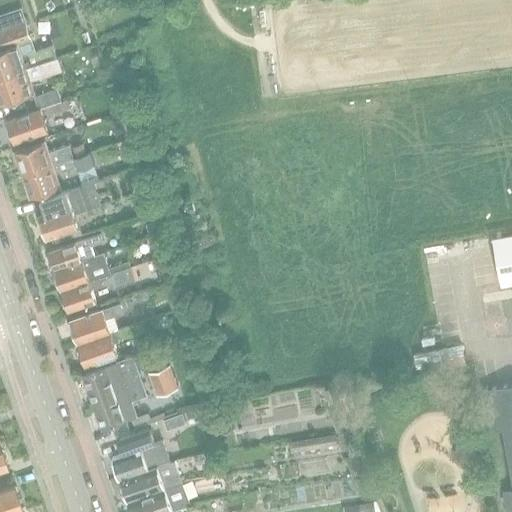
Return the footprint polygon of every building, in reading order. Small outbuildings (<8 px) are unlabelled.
[(22,54),(18,41),(32,37),(27,22),(0,30),(0,75),(57,57),(52,44),(22,54)] [(57,57),(0,75),(0,102),(34,91),(30,79),(61,68),(57,57)] [(40,107),(62,99),(57,87),(35,94),(40,107)] [(43,115),(70,106),(68,97),(62,99),(40,107),(7,118),(10,126),(8,130),(10,134),(13,136),(15,141),(48,129),(43,115)] [(23,173),(73,156),(69,144),(49,151),(45,139),(15,149),(23,173)] [(83,141),(72,145),(75,154),(86,151),(83,141)] [(90,150),(73,156),(76,164),(83,183),(93,180),(100,178),(90,150)] [(73,156),(23,173),(31,196),(61,185),(56,171),(76,164),(73,156)] [(48,237),(80,226),(75,211),(101,203),(93,180),(83,183),(41,197),(45,210),(39,212),(43,223),(41,227),(43,232),(47,234),(48,237)] [(101,231),(48,248),(51,256),(49,260),(50,264),(54,266),(54,268),(83,258),(80,248),(92,244),(104,240),(101,231)] [(163,231),(151,235),(155,245),(167,241),(163,231)] [(511,231),(493,235),(502,283),(511,281),(511,231)] [(83,258),(54,268),(57,275),(56,279),(57,284),(61,286),(61,287),(111,271),(130,265),(128,260),(109,266),(107,258),(104,251),(95,254),(83,258)] [(130,265),(111,271),(61,287),(64,296),(63,300),(64,305),(68,307),(69,309),(97,300),(93,287),(103,284),(111,281),(113,287),(135,280),(130,265)] [(147,288),(135,292),(138,300),(150,296),(147,288)] [(78,341),(111,330),(107,317),(124,311),(121,301),(71,318),(74,328),(73,331),(74,336),(77,338),(78,341)] [(144,321),(133,324),(135,332),(146,329),(144,321)] [(111,330),(78,341),(81,349),(80,352),(81,357),(84,359),(86,363),(118,352),(114,340),(119,339),(119,337),(132,333),(129,324),(111,330)] [(102,426),(137,414),(131,397),(146,392),(133,354),(83,372),(102,426)] [(157,392),(178,385),(171,364),(150,371),(157,392)] [(511,511),(511,382),(485,387),(493,427),(504,425),(511,470),(511,487),(504,489),(508,511),(511,511)] [(120,476),(166,460),(168,459),(160,439),(155,440),(151,426),(119,437),(124,452),(113,456),(120,476)] [(349,429),(338,434),(343,449),(355,444),(349,429)] [(357,451),(347,455),(354,474),(364,470),(357,451)] [(168,459),(166,460),(120,476),(128,499),(181,480),(173,457),(168,459)] [(132,511),(161,511),(173,508),(189,502),(181,480),(128,499),(132,511)] [(0,511),(3,511),(22,506),(20,503),(23,501),(21,493),(17,493),(13,482),(0,486),(0,511)]
